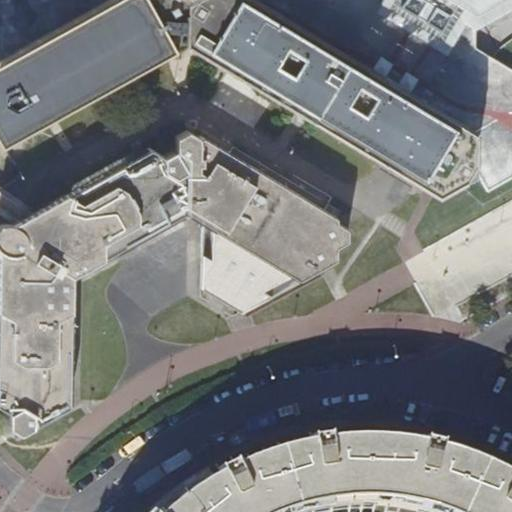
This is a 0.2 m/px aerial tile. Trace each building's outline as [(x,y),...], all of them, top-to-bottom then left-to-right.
[(497,172),(511,163),(511,144),(506,134),(511,130),(511,68),(492,57),(472,46),(473,0),(0,0),(0,59),(2,58),(3,101),(33,120),(38,123),(44,119),(52,115),(166,51),(182,41),(253,83),(297,110),(307,116),(383,161),(394,168),(435,193),(471,172),(472,163),(482,180),(497,172)] [(330,264),(335,261),(335,247),(346,241),(346,228),(336,222),(336,217),(200,136),(198,138),(186,131),(175,137),(174,151),(163,156),(148,148),(144,150),(139,148),(70,186),(70,192),(36,210),(36,224),(21,232),(12,223),(11,224),(5,223),(0,224),(0,250),(8,254),(8,271),(0,274),(0,408),(8,414),(8,428),(20,435),(68,408),(69,350),(74,349),(75,280),(135,247),(135,241),(185,213),(185,209),(202,209),(201,224),(198,222),(198,227),(202,228),(200,288),(241,313),(247,310),(319,270),(330,264)] [(482,180),(486,189),(511,174),(511,163),(497,172),(482,180)] [(185,209),(185,213),(198,222),(201,224),(202,209),(185,209)] [(25,216),(12,223),(21,232),(36,224),(36,210),(25,216)] [(0,250),(0,274),(8,271),(8,254),(0,250)] [(282,511),(290,509),(303,506),(311,504),(326,501),(344,500),(373,499),(399,501),(424,505),(443,511),(511,511),(511,474),(510,474),(494,465),(478,458),(468,454),(448,448),(424,441),(406,438),(374,435),(356,435),(328,436),(307,440),(294,443),(267,451),(236,462),(215,473),(203,480),(187,490),(173,501),(161,511),(282,511)]
